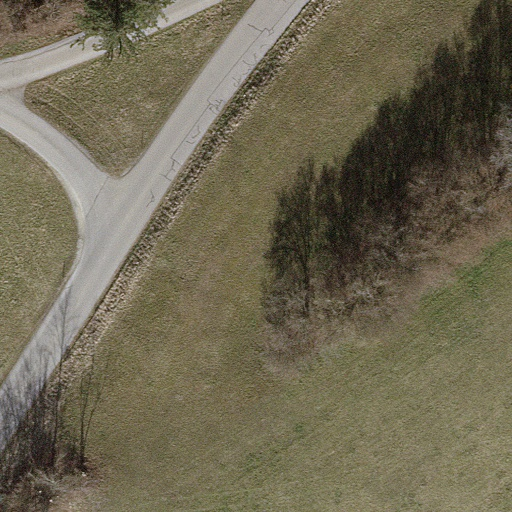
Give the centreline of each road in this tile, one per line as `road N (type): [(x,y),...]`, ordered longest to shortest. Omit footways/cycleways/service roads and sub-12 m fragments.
road 1 (unclassified): [(284,0),(209,93),(0,422)]
road 2 (track): [(0,79),(191,0)]
road 3 (track): [(0,109),(67,156),(117,236)]
